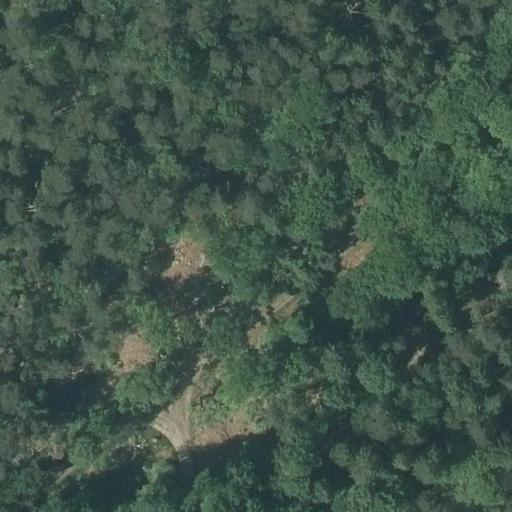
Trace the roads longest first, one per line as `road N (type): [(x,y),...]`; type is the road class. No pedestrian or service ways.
road 1 (track): [(511,107),(184,367)]
road 2 (track): [(184,367),(2,511)]
road 3 (track): [(193,511),(183,461),(184,367)]
